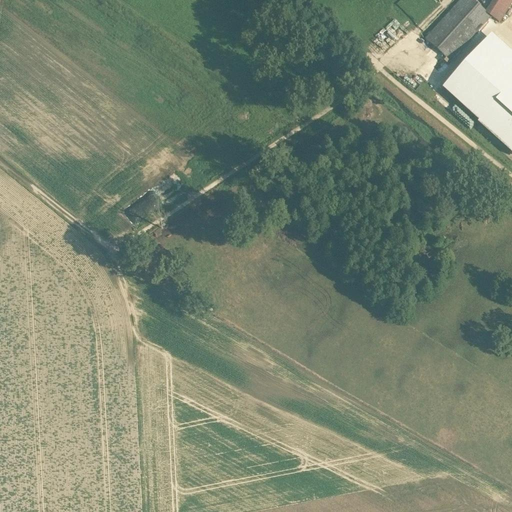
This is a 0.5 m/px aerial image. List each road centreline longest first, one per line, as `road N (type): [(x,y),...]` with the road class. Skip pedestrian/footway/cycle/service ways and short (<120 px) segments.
road 1 (track): [(0,160),(117,257),(357,97),(452,0)]
road 2 (track): [(298,0),(511,169)]
